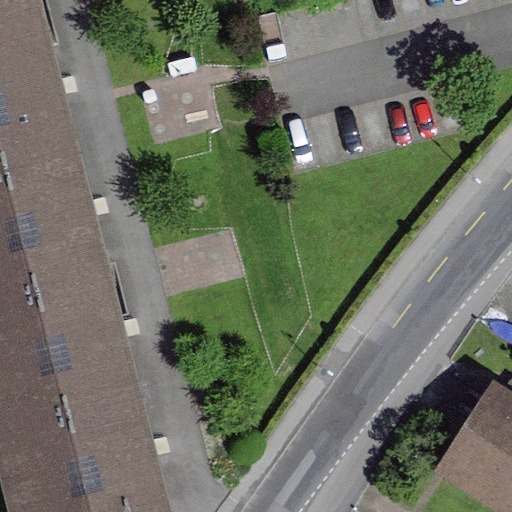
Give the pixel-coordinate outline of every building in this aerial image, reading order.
[(0,0),(0,48),(44,37),(34,0),(0,0)] [(0,177),(76,158),(44,37),(0,48),(0,177)] [(0,306),(107,279),(76,158),(0,177),(0,306)] [(0,407),(7,434),(138,401),(107,279),(0,306),(0,407)] [(471,433),(448,470),(511,510),(511,407),(495,397),(471,433)] [(167,511),(138,401),(7,434),(27,511),(167,511)]
